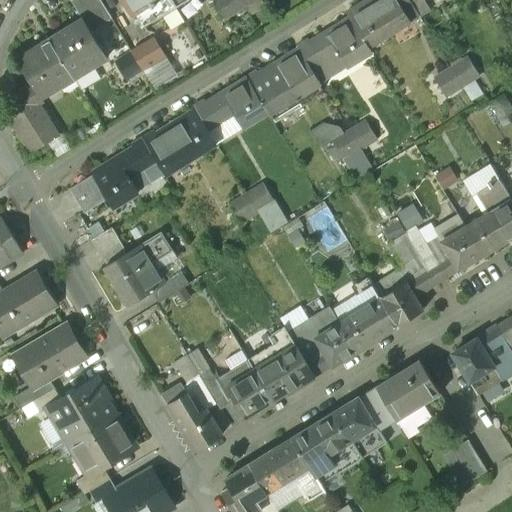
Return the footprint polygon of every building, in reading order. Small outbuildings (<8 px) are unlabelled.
[(111,17),(100,0),(72,0),(84,19),(90,30),(111,17)] [(125,0),(134,14),(154,1),(153,0),(125,0)] [(245,5),(241,0),(214,0),(225,17),(245,5)] [(397,0),(370,0),(371,1),(349,15),(352,19),(367,45),(409,19),(402,7),(397,0)] [(410,0),(411,1),(420,15),(430,9),(424,0),(410,0)] [(90,30),(84,19),(51,40),(70,71),(74,77),(107,56),(90,30)] [(352,19),(330,32),(329,30),(308,43),(328,75),(370,49),(367,45),(352,19)] [(153,39),(132,52),(143,68),(163,56),(153,39)] [(308,43),(306,39),(297,45),(300,51),(319,81),(328,75),(308,43)] [(51,40),(18,60),(32,82),(5,98),(6,114),(11,123),(40,105),(40,96),(60,84),(57,79),(70,71),(51,40)] [(300,51),(279,65),(277,62),(258,75),(269,94),(260,100),(266,110),(267,111),(295,94),(295,95),(319,81),(300,51)] [(132,52),(116,62),(126,79),(143,68),(132,52)] [(478,73),(466,56),(450,65),(461,83),(478,73)] [(154,81),(174,76),(171,62),(150,67),(154,81)] [(461,83),(450,65),(433,75),(444,94),(461,83)] [(258,75),(255,70),(245,76),(260,100),(269,94),(258,75)] [(246,81),(223,94),(222,92),(204,103),(217,124),(235,113),(242,125),(266,110),(260,100),(245,76),(243,77),(246,81)] [(500,125),(511,119),(511,105),(506,92),(489,100),(500,125)] [(204,103),(202,99),(192,105),(196,112),(207,130),(217,124),(204,103)] [(40,105),(11,123),(29,154),(57,136),(40,105)] [(196,112),(174,125),(173,123),(156,133),(154,130),(142,138),(156,161),(164,173),(215,142),(207,130),(196,112)] [(364,117),(348,127),(359,146),(376,136),(364,117)] [(348,127),(331,138),(343,156),(359,146),(348,127)] [(156,161),(142,138),(131,144),(133,148),(134,147),(146,168),(156,161)] [(133,148),(114,159),(115,162),(94,176),(108,199),(112,206),(136,191),(136,190),(164,173),(156,161),(146,168),(134,147),(133,148)] [(94,176),(93,174),(69,189),(84,213),(108,199),(94,176)] [(499,179),(491,183),(490,181),(487,183),(489,185),(476,193),(489,212),(466,226),(484,254),(511,236),(511,199),(511,198),(499,179)] [(261,181),(245,192),(256,210),(273,200),(261,181)] [(256,210),(245,192),(228,202),(240,221),(256,210)] [(426,243),(417,249),(419,253),(428,266),(450,253),(460,268),(484,254),(466,226),(458,213),(435,227),(439,235),(426,243)] [(2,218),(0,219),(0,267),(23,254),(2,218)] [(426,243),(415,225),(406,231),(417,249),(426,243)] [(112,229),(93,240),(105,260),(124,248),(112,229)] [(160,232),(105,266),(129,305),(151,291),(164,283),(150,262),(171,249),(160,232)] [(419,253),(374,282),(382,296),(395,316),(420,301),(416,295),(407,279),(428,266),(419,253)] [(450,253),(428,266),(437,282),(460,268),(450,253)] [(437,282),(428,266),(407,279),(416,295),(437,282)] [(164,283),(151,291),(159,303),(188,285),(181,273),(164,283)] [(3,295),(0,297),(0,325),(5,334),(54,306),(36,276),(3,295)] [(382,296),(364,307),(341,321),(358,350),(400,324),(395,316),(382,296)] [(331,306),(289,332),(303,355),(321,344),(334,365),(358,350),(341,321),(331,306)] [(511,315),(497,325),(511,349),(511,315)] [(511,349),(497,325),(453,352),(478,393),(511,372),(511,349)] [(66,326),(17,355),(35,385),(36,386),(49,378),(85,357),(66,326)] [(289,332),(285,326),(271,335),(276,343),(301,384),(316,375),(303,355),(289,332)] [(301,384),(276,343),(249,360),(273,399),(287,391),(288,392),(301,384)] [(321,344),(303,355),(316,375),(317,376),(334,365),(321,344)] [(249,360),(243,350),(226,360),(232,370),(237,379),(227,386),(239,406),(235,409),(239,416),(244,414),(247,418),(259,410),(258,408),(273,399),(249,360)] [(419,357),(377,384),(386,400),(397,419),(440,392),(419,357)] [(220,385),(210,369),(200,375),(216,402),(221,409),(231,402),(220,385)] [(185,384),(184,380),(164,391),(170,402),(190,391),(200,410),(207,406),(208,407),(216,402),(200,375),(185,384)] [(49,378),(36,386),(35,385),(13,397),(20,409),(55,388),(49,378)] [(97,379),(49,407),(69,442),(74,439),(114,415),(106,401),(109,400),(97,379)] [(386,400),(377,384),(365,391),(375,406),(386,400)] [(190,391),(170,402),(196,449),(222,434),(208,407),(207,406),(200,410),(190,391)] [(386,400),(375,406),(365,391),(334,410),(352,439),(374,425),(378,431),(397,419),(386,400)] [(334,410),(292,437),(320,483),(362,456),(352,439),(334,410)] [(114,415),(74,439),(83,454),(78,458),(88,474),(88,475),(103,466),(136,446),(116,413),(114,415)] [(320,483),(292,437),(250,463),(267,492),(287,480),(290,485),(298,480),(309,498),(324,489),(320,483)] [(470,442),(446,457),(462,484),(486,470),(470,442)] [(267,492),(250,463),(225,479),(225,480),(231,488),(223,494),(223,495),(234,511),(253,511),(262,506),(257,498),(267,492)] [(103,466),(88,475),(88,474),(77,480),(85,493),(90,491),(110,478),(103,466)] [(116,489),(103,496),(104,498),(112,511),(166,511),(175,507),(151,468),(116,489)] [(110,478),(90,491),(97,502),(104,498),(103,496),(116,489),(110,478)]
